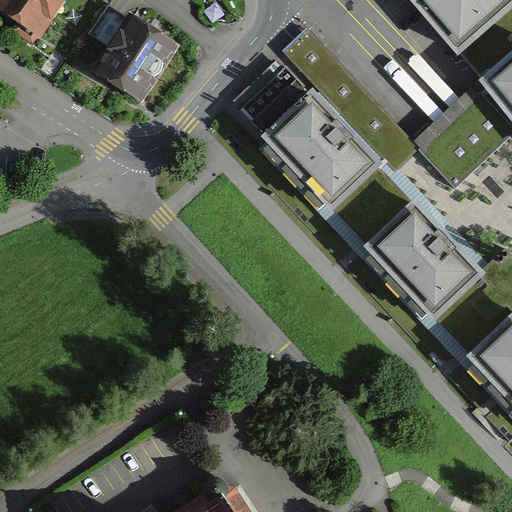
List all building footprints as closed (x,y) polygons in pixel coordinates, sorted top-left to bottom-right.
[(68,0),(0,0),(0,3),(24,19),(17,30),(33,41),(40,30),(46,34),(68,0)] [(473,84),(411,137),(312,31),(299,44),(291,51),(320,83),(316,87),(312,91),(288,65),(233,117),(472,370),(475,372),(511,413),(511,0),(418,0),(492,86),(482,94),(473,84)] [(137,12),(98,69),(145,101),(184,45),(137,12)] [(135,449),(152,475),(187,452),(170,426),(135,449)] [(255,511),(238,484),(228,485),(228,478),(224,473),(215,471),(207,477),(207,484),(212,490),(176,511),(161,511),(158,506),(149,511),(255,511)]
